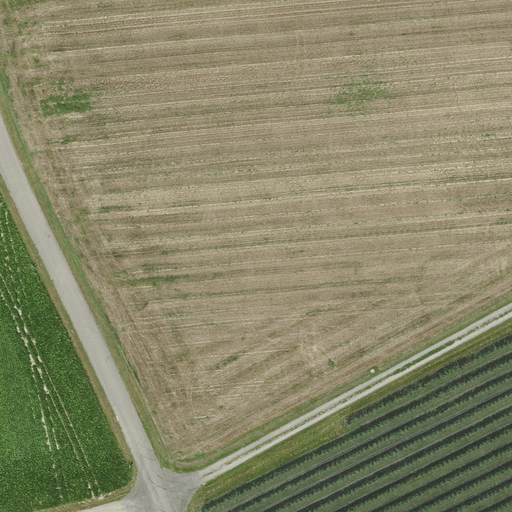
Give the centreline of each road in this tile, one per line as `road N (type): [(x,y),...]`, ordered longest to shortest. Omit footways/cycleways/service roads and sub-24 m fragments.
road 1 (track): [(127,511),(169,502),(511,317)]
road 2 (unclassified): [(173,511),(0,137)]
